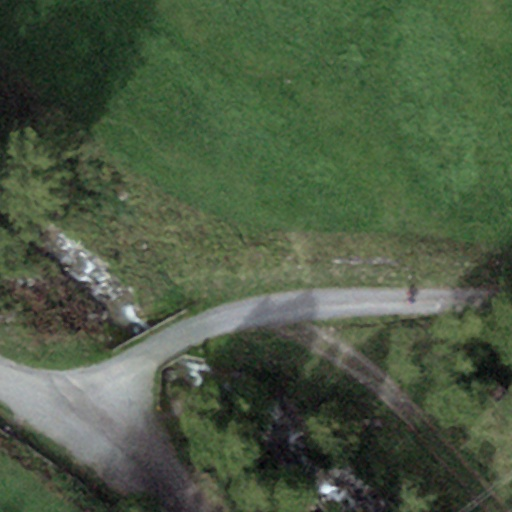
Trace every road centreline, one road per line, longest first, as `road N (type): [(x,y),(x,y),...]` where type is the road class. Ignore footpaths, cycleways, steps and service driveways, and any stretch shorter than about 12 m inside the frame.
road 1 (track): [(66,395),(189,327),(260,311),(381,296),(511,295)]
road 2 (track): [(260,311),(341,355),(393,395),(496,511)]
road 3 (track): [(186,511),(66,395)]
